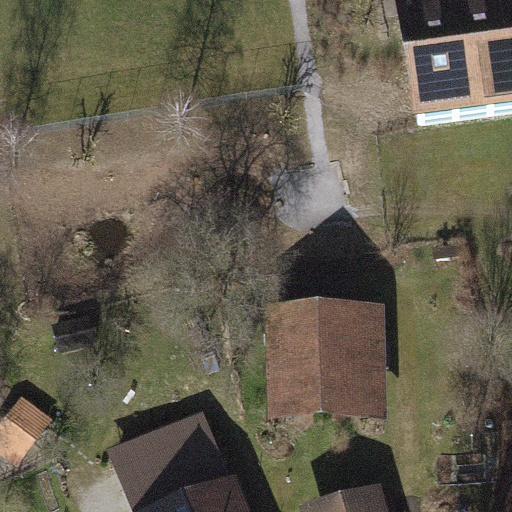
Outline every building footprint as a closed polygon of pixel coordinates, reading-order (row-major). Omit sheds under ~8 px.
[(511,0),(473,0),(402,10),(420,138),(511,124),(511,0)] [(384,308),(267,310),(270,424),(386,422),(384,308)] [(31,407),(2,444),(21,459),(50,421),(31,407)] [(248,511),(205,416),(109,454),(133,511),(248,511)] [(302,511),(386,511),(381,488),(301,506),(302,511)]
